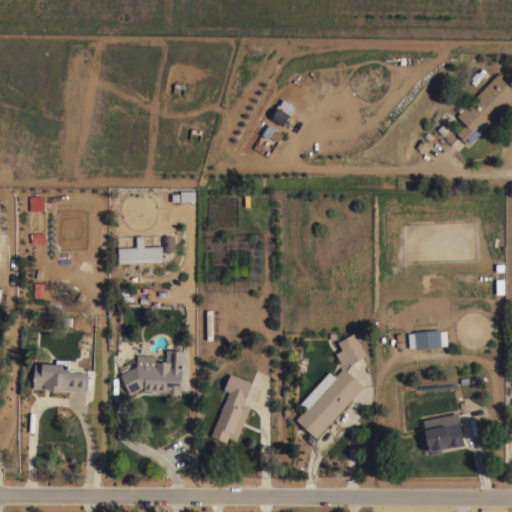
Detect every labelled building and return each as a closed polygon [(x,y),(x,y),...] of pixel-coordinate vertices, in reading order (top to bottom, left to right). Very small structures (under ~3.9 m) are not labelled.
[(511,98),(468,144),(456,133),(465,123),(456,115),(497,74),(511,88),(511,98)] [(295,106),(282,126),(270,118),(278,106),(280,107),(285,99),(295,106)] [(268,123),(274,127),(274,128),(282,133),(277,142),(269,136),(268,138),(261,134),(268,123)] [(254,205),(254,192),(269,192),(269,205),(254,205)] [(118,264),(118,248),(136,247),(136,236),(143,236),(144,247),(162,246),(163,262),(118,264)] [(164,237),(175,236),(175,252),(170,252),(170,254),(166,254),(166,252),(164,252),(164,237)] [(439,329),(439,330),(446,330),(447,345),(440,345),(440,346),(415,348),(414,331),(439,329)] [(366,355),(350,364),(348,361),(342,365),(335,353),(341,349),(337,342),(353,332),(366,355)] [(169,361),(169,349),(183,350),(180,393),(178,393),(176,395),(171,395),(170,393),(166,393),(167,392),(144,390),(144,386),(130,393),(119,374),(136,365),(136,355),(157,356),(157,361),(169,361)] [(34,363),(41,364),(42,362),(55,363),(56,359),(69,360),(68,369),(68,371),(88,372),(88,378),(91,378),(91,385),(87,384),(87,390),(60,388),(60,389),(57,389),(56,390),(50,390),(51,389),(47,388),(47,387),(43,387),(43,388),(33,387),(34,363)] [(316,437),(296,419),(305,408),(300,403),(329,371),(334,376),(343,367),(363,386),(316,437)] [(236,440),(228,437),(226,442),(210,435),(222,406),(223,403),(224,403),(228,391),(223,389),(229,373),(251,382),(245,398),(244,398),(242,403),(250,406),(236,440)] [(447,424),(446,416),(456,414),(458,422),(459,421),(464,444),(448,447),(427,451),(424,449),(423,445),(427,444),(426,436),(424,435),(424,432),(425,431),(424,428),(447,424)]
